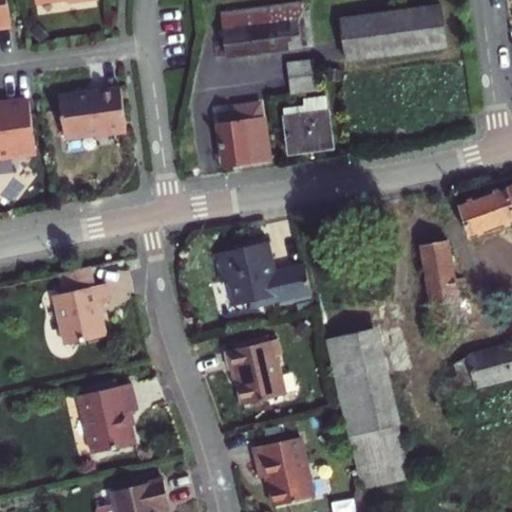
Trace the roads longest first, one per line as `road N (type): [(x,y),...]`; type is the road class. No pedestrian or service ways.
road 1 (tertiary): [(170,211),(334,188),(500,150)]
road 2 (residential): [(227,511),(162,301),(145,216)]
road 3 (residential): [(170,211),(147,50)]
road 4 (residential): [(481,0),(500,150)]
road 5 (residential): [(0,70),(147,50)]
road 6 (tertiary): [(0,245),(145,216)]
road 7 (unknown): [(225,64),(210,122),(222,203)]
